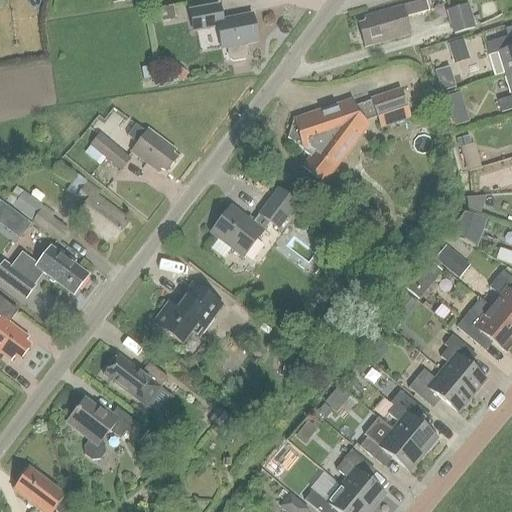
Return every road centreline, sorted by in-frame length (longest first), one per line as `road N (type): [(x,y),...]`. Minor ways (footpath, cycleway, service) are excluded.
road 1 (residential): [(0,450),(334,0)]
road 2 (residential): [(417,511),(511,403)]
